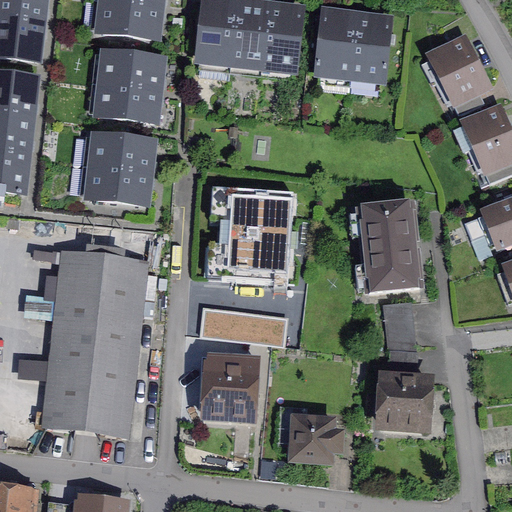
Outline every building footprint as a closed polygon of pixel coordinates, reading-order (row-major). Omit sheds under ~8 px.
[(51,0),(0,0),(0,24),(49,30),(51,0)] [(170,0),(102,0),(102,6),(169,14),(170,0)] [(201,72),(234,75),(240,6),(207,3),(201,72)] [(169,14),(102,6),(98,42),(165,50),(169,14)] [(240,6),(234,75),(269,78),(275,9),(240,6)] [(275,9),(269,78),(303,81),(309,11),(275,9)] [(318,85),(354,89),(361,19),(326,15),(318,85)] [(361,19),(354,89),(389,93),(397,23),(361,19)] [(49,30),(0,24),(0,66),(44,71),(49,30)] [(470,41),(431,60),(459,115),(498,95),(470,41)] [(102,58),(99,91),(166,98),(170,65),(102,58)] [(0,117),(38,122),(43,84),(0,79),(0,117)] [(166,98),(99,91),(95,126),(162,133),(166,98)] [(511,121),(506,109),(466,125),(490,182),(511,172),(511,121)] [(0,155),(34,160),(38,122),(0,117),(0,155)] [(93,140),(90,171),(157,180),(160,147),(93,140)] [(0,198),(29,201),(34,160),(0,155),(0,198)] [(157,180),(90,171),(86,209),(153,216),(157,180)] [(279,258),(279,246),(281,199),(281,192),(235,190),(233,256),(279,258)] [(281,199),(279,246),(296,247),(298,200),(281,199)] [(511,204),(487,214),(504,257),(511,254),(511,204)] [(419,209),(363,214),(370,301),(426,297),(419,209)] [(147,269),(64,259),(45,432),(128,442),(147,269)] [(422,322),(418,300),(385,306),(389,328),(422,322)] [(206,308),(203,337),(287,345),(290,316),(206,308)] [(22,358),(20,373),(47,377),(49,362),(22,358)] [(268,365),(209,360),(204,425),(263,429),(268,365)] [(442,382),(383,379),(380,437),(440,439),(442,382)] [(345,425),(293,422),(290,469),(342,472),(345,425)] [(41,511),(43,496),(0,491),(0,511),(41,511)] [(133,511),(134,507),(80,502),(78,511),(133,511)]
